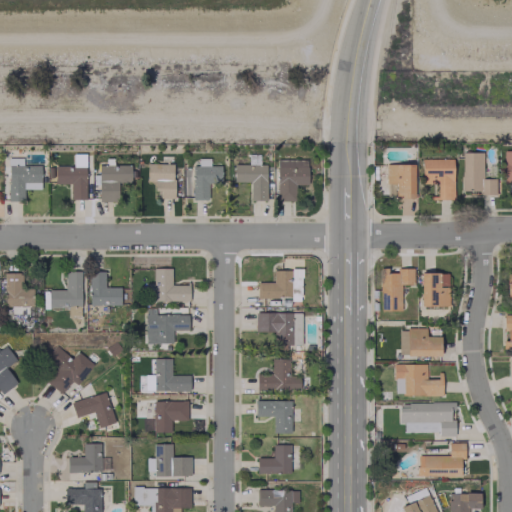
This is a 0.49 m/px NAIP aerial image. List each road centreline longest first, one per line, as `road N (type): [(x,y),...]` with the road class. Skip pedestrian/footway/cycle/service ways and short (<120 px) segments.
road 1 (residential): [(0,234),(344,237)]
road 2 (residential): [(483,230),(474,365),(504,458),(508,511)]
road 3 (residential): [(221,234),(222,511)]
road 4 (secondary): [(368,0),(349,68),(343,181)]
road 5 (secondary): [(344,237),(511,229)]
road 6 (secondary): [(345,374),(344,511)]
